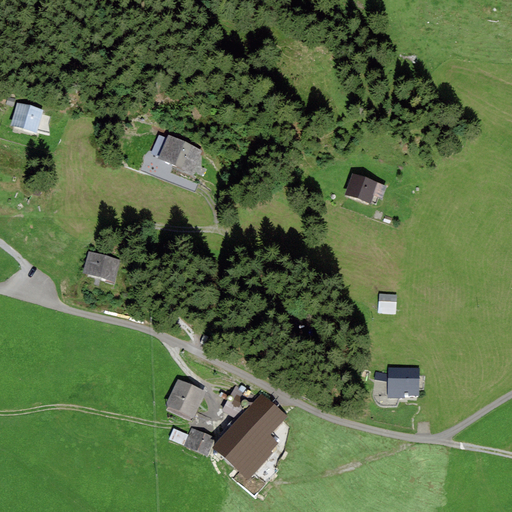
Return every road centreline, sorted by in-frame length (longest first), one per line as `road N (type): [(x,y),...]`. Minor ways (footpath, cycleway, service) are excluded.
road 1 (unclassified): [(0,288),(154,332),(293,402),(381,432),(442,439),(511,394)]
road 2 (track): [(192,424),(70,406),(0,412)]
road 3 (track): [(413,438),(329,473),(279,481)]
